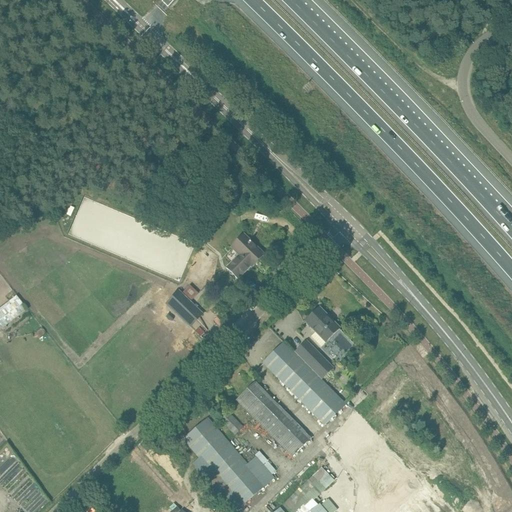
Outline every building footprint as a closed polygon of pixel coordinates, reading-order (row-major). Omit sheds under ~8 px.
[(263,255),(243,236),(231,248),(239,256),(226,268),(237,279),(250,265),(252,267),(263,255)] [(165,303),(190,327),(203,315),(178,291),(165,303)] [(0,308),(0,328),(1,330),(27,310),(16,296),(0,308)] [(305,322),(312,329),(316,332),(311,337),(321,347),(339,329),(331,321),(331,322),(330,323),(317,310),(305,322)] [(306,340),(294,353),(322,380),(334,368),(306,340)] [(291,350),(284,343),(263,363),(323,425),(345,404),(322,380),(294,353),(291,350)] [(255,383),(237,400),(292,457),(311,438),(262,390),(255,383)] [(227,400),(200,429),(210,439),(238,411),(227,400)] [(354,418),(324,448),(387,511),(400,511),(403,510),(404,511),(436,511),(427,502),(423,505),(415,497),(424,489),(354,418)] [(292,511),(334,511),(337,510),(327,498),(318,506),(313,499),(333,482),(324,470),(285,502),(292,511)] [(381,511),(355,485),(340,499),(352,511),(381,511)]
